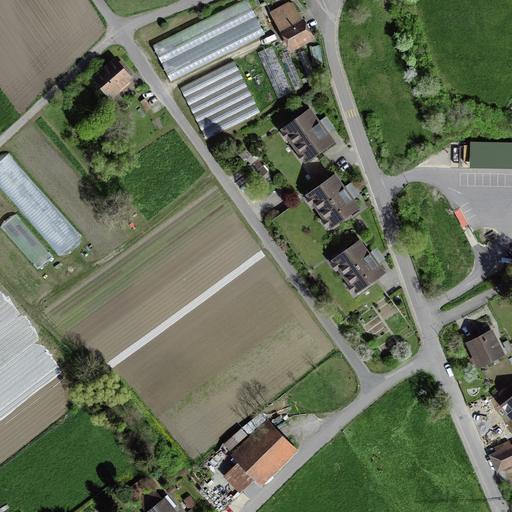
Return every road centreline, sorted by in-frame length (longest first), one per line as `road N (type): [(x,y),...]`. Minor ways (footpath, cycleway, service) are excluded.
road 1 (track): [(372,391),(117,28)]
road 2 (residential): [(425,326),(343,92),(328,8)]
road 3 (residential): [(247,511),(372,391),(435,354)]
road 4 (residential): [(503,511),(435,354)]
road 5 (track): [(117,28),(0,139)]
